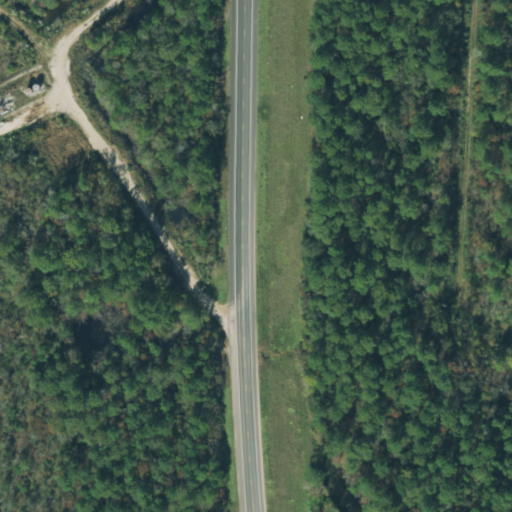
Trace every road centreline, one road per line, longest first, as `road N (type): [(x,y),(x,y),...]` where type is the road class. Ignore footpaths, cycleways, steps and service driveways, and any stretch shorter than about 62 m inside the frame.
road 1 (secondary): [(244,0),(241,288),(252,511)]
road 2 (residential): [(244,344),(219,289),(32,86),(28,47),(0,25)]
road 3 (residential): [(473,0),(465,200),(480,264),(511,289)]
